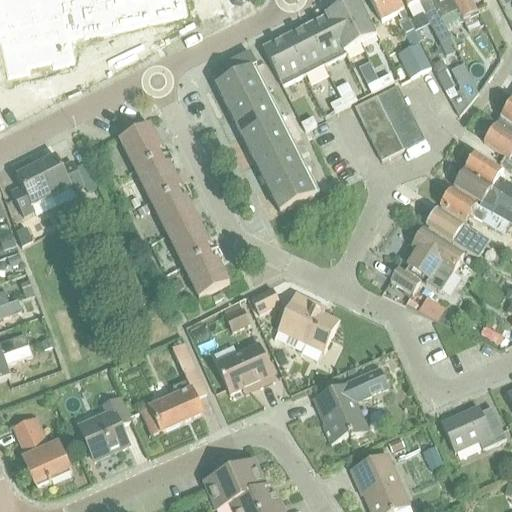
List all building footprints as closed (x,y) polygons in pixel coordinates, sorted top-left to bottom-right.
[(0,0),(0,47),(7,79),(27,75),(28,75),(27,69),(51,64),(52,70),(53,69),(58,68),(73,65),(70,50),(68,40),(83,37),(84,40),(114,33),(118,32),(186,17),(183,7),(181,0),(0,0)] [(357,0),(340,9),(359,46),(376,38),(357,0)] [(396,0),(368,0),(381,24),(398,15),(402,23),(398,25),(410,49),(419,45),(414,35),(402,13),(403,13),(396,0)] [(400,0),(406,11),(407,10),(412,20),(423,14),(430,28),(439,47),(450,41),(428,0),(400,0)] [(444,0),(446,3),(450,1),(460,21),(476,13),(469,0),(444,0)] [(340,9),(324,17),(345,58),(346,57),(344,54),(359,46),(340,9)] [(345,58),(324,17),(324,18),(304,28),(324,68),(345,58)] [(324,68),(304,28),(283,39),(303,79),(324,68)] [(303,79),(283,39),(262,49),(282,89),(303,79)] [(409,81),(430,70),(418,47),(397,57),(409,81)] [(237,79),(251,72),(257,69),(250,56),(230,66),(237,79)] [(237,79),(230,66),(210,76),(217,89),(237,79)] [(458,121),(459,121),(460,120),(468,111),(478,99),(462,67),(450,73),(460,94),(454,97),(455,100),(449,104),(458,121)] [(440,71),(434,74),(449,104),(455,100),(454,97),(440,71)] [(237,79),(220,87),(226,98),(222,100),(229,114),(233,113),(264,97),(251,72),(237,79)] [(388,78),(378,83),(382,91),(393,85),(389,77),(388,78)] [(382,91),(378,83),(367,88),(371,96),(382,91)] [(402,99),(397,89),(375,100),(380,111),(402,99)] [(352,96),(341,101),(345,109),(356,104),(352,96)] [(264,97),(233,113),(238,123),(235,125),(242,139),(245,138),(276,122),(264,97)] [(402,99),(380,111),(385,122),(408,110),(402,99)] [(380,111),(375,100),(353,111),(358,121),(380,111)] [(345,109),(341,101),(330,107),(334,115),(345,109)] [(496,127),(511,138),(511,102),(495,127),(496,127)] [(413,121),(408,110),(385,122),(391,132),(413,121)] [(385,122),(380,111),(358,121),(364,133),(385,122)] [(304,134),(316,128),(312,120),(300,126),(304,134)] [(418,132),(413,121),(391,132),(396,143),(418,132)] [(276,122),(245,138),(250,148),(247,150),(254,164),(258,163),(289,147),(276,122)] [(391,132),(385,122),(364,133),(369,143),(391,132)] [(483,145),(504,159),(500,166),(511,174),(511,138),(496,127),(483,145)] [(151,128),(120,143),(136,175),(162,162),(158,154),(162,152),(151,128)] [(396,143),(391,132),(369,143),(375,154),(396,143)] [(418,132),(396,143),(401,154),(424,142),(418,132)] [(396,143),(375,154),(380,165),(401,154),(396,143)] [(289,147),(258,163),(263,173),(259,175),(266,190),(270,188),(301,172),(289,147)] [(475,156),(465,172),(510,200),(511,201),(511,188),(503,183),(500,187),(496,184),(503,173),(475,156)] [(36,170),(51,201),(72,190),(74,196),(85,190),(72,165),(62,170),(56,159),(36,170)] [(162,162),(136,175),(151,207),(177,194),(182,192),(169,166),(165,168),(162,162)] [(51,201),(36,170),(17,179),(22,190),(11,195),(24,220),(35,215),(32,210),(51,201)] [(301,172),(270,188),(275,199),(272,200),(279,215),(314,197),(301,172)] [(511,201),(510,200),(465,172),(453,189),(481,206),(481,205),(494,213),(497,207),(511,216),(511,201)] [(508,226),(479,209),(450,193),(440,209),(465,225),(469,219),(501,237),(508,226)] [(177,194),(151,207),(166,238),(197,223),(185,199),(181,201),(177,194)] [(136,203),(130,206),(133,213),(139,210),(136,203)] [(146,209),(137,213),(140,220),(149,215),(146,209)] [(426,229),(452,245),(478,261),(489,244),(487,242),(477,236),(476,237),(437,212),(426,229)] [(197,223),(166,238),(182,269),(208,257),(205,250),(209,248),(197,223)] [(5,226),(0,227),(0,237),(8,234),(5,226)] [(25,231),(16,235),(21,251),(22,250),(32,246),(31,245),(25,231)] [(452,275),(464,257),(423,232),(412,249),(418,253),(404,275),(397,271),(390,283),(412,297),(420,285),(412,280),(416,273),(428,281),(425,286),(439,295),(452,274),(452,275)] [(10,236),(0,239),(0,255),(15,251),(10,236)] [(208,257),(182,269),(197,302),(228,287),(216,262),(212,264),(208,257)] [(17,258),(6,262),(9,271),(20,267),(17,258)] [(28,282),(19,286),(24,301),(34,297),(28,282)] [(178,284),(170,288),(174,295),(182,291),(178,284)] [(279,307),(272,292),(251,302),(258,317),(279,307)] [(214,305),(223,301),(220,296),(212,300),(214,305)] [(294,297),(277,333),(323,355),(338,324),(311,311),(314,306),(294,297)] [(8,307),(0,310),(0,323),(21,316),(17,304),(8,307)] [(249,327),(243,312),(225,321),(231,335),(249,327)] [(485,330),(481,338),(500,348),(504,340),(485,330)] [(0,357),(27,348),(23,338),(0,346),(0,357)] [(51,341),(39,345),(43,355),(54,350),(52,345),(51,341)] [(195,401),(206,396),(183,346),(172,351),(186,384),(172,390),(176,398),(141,414),(152,439),(202,416),(195,401)] [(215,367),(229,398),(256,386),(259,391),(275,384),(259,347),(215,367)] [(27,348),(0,357),(0,383),(9,380),(6,369),(31,360),(27,348)] [(280,353),(273,356),(279,368),(286,365),(280,353)] [(379,373),(350,385),(315,401),(326,427),(322,428),(330,447),(348,439),(350,442),(367,435),(353,402),(360,398),(362,402),(387,391),(379,373)] [(119,429),(130,424),(120,401),(102,409),(106,418),(79,430),(92,461),(109,453),(111,457),(128,449),(119,429)] [(478,409),(440,426),(454,456),(478,445),(482,453),(505,442),(491,410),(480,415),(478,409)] [(36,490),(70,475),(58,446),(48,451),(35,421),(15,430),(25,454),(29,453),(32,458),(23,462),(36,490)] [(400,446),(388,451),(392,458),(403,453),(400,446)] [(434,454),(422,458),(429,475),(441,471),(434,454)] [(386,457),(350,473),(361,499),(365,497),(369,507),(367,507),(369,511),(408,511),(408,510),(409,509),(386,457)] [(216,511),(224,509),(224,511),(281,511),(274,495),(272,496),(269,488),(265,490),(253,464),(227,475),(204,485),(215,511),(216,511)]
